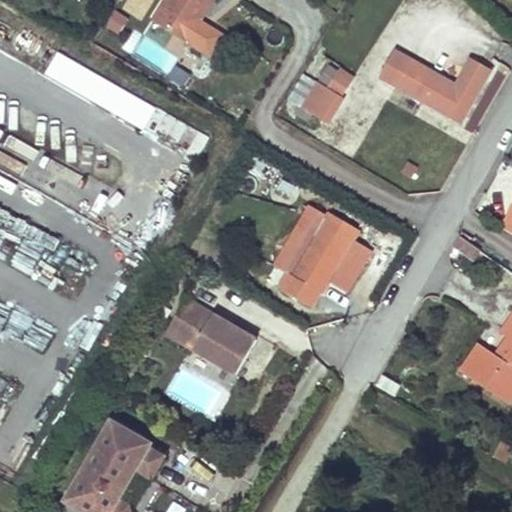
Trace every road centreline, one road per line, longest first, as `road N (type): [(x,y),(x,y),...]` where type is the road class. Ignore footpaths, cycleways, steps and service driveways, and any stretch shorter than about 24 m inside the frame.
road 1 (residential): [(443,218),(278,511)]
road 2 (residential): [(443,218),(408,210),(273,137),(266,104),(297,57),(303,27)]
road 3 (residential): [(511,103),(443,218)]
